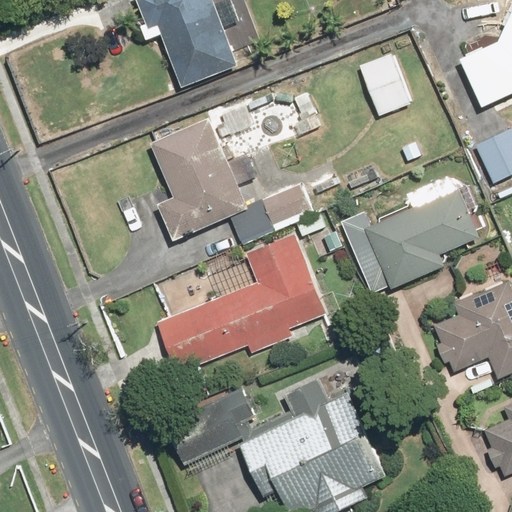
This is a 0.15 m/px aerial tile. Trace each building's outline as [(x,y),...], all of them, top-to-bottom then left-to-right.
[(130,0),(150,48),(157,45),(177,93),(235,70),(209,6),(222,0),(130,0)] [(511,17),(501,44),(455,65),(477,112),(511,95),(511,17)] [(395,53),(356,71),(378,120),(417,103),(395,53)] [(354,90),(351,70),(326,73),(329,93),(354,90)] [(321,115),(310,86),(291,94),(303,122),(321,115)] [(244,214),(207,121),(149,144),(171,197),(151,205),(167,247),(228,223),(238,247),(271,234),(261,208),(244,214)] [(511,132),(475,150),(492,188),(511,178),(511,132)] [(463,184),(344,232),(373,303),(447,273),(442,260),(486,242),(463,184)] [(153,323),(174,378),(329,320),(300,244),(245,264),(253,286),(153,323)] [(511,379),(511,290),(506,277),(454,299),(460,313),(430,326),(452,377),(487,362),(497,386),(511,379)] [(246,379),(161,416),(188,477),(239,455),(263,511),(342,511),(391,491),(342,376),(260,412),(246,379)] [(511,403),(477,419),(505,485),(511,482),(511,403)]
